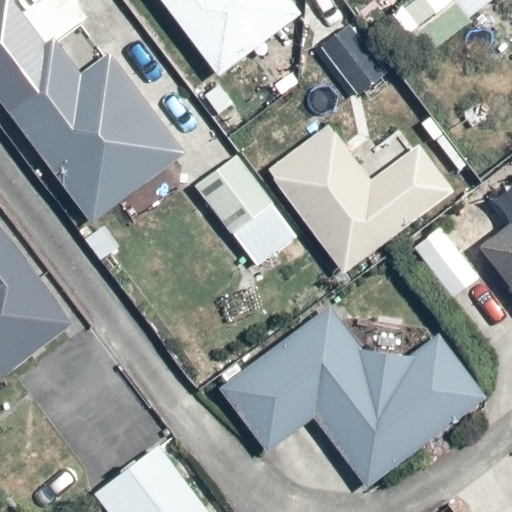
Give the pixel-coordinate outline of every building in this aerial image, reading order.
[(160,0),(216,74),(299,12),(289,0),(160,0)] [(488,0),(439,0),(399,35),(419,59),(488,0)] [(81,15),(52,37),(0,74),(0,98),(89,220),(181,152),(81,15)] [(358,29),(323,54),(357,101),(392,77),(358,29)] [(410,145),(398,128),(355,160),(328,123),(266,168),(340,271),(452,190),(416,140),(410,145)] [(296,235),(237,156),(196,186),(255,266),(296,235)] [(511,215),(474,243),(492,267),(511,294),(511,215)] [(479,273),(439,222),(408,247),(448,298),(479,273)] [(0,372),(68,319),(0,232),(0,372)] [(360,349),(328,305),(218,385),(266,449),(313,415),(364,484),(484,396),(437,333),(406,356),(360,349)] [(208,511),(156,443),(93,492),(108,511),(208,511)]
